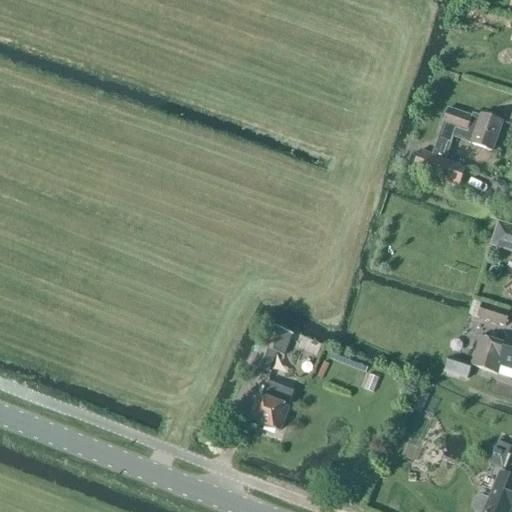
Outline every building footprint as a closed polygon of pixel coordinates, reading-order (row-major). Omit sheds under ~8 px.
[(441,105),(450,107),(452,99),(456,100),(463,76),(451,73),(441,105)] [(448,110),(437,143),(450,148),(453,139),(493,152),(503,123),(481,116),(481,118),(473,115),(472,118),(448,110)] [(465,169),(420,153),(413,172),(459,188),(465,169)] [(492,246),(511,252),(511,228),(498,224),(492,246)] [(505,328),(510,313),(473,302),(469,316),(477,319),(477,320),(505,328)] [(285,357),(293,336),(270,326),(253,367),(270,374),(277,355),(285,357)] [(511,334),(509,334),(505,346),(480,338),(471,366),(498,375),(500,369),(511,372),(511,334)] [(321,381),(331,360),(326,358),(317,379),(321,381)] [(261,398),(258,397),(249,421),(279,433),(294,394),(267,384),(261,398)] [(503,469),(511,448),(498,443),(490,464),(503,469)] [(511,511),(511,478),(500,474),(495,486),(490,500),(481,496),(479,501),(475,499),(471,508),(475,510),(474,511),(510,511),(511,511)]
